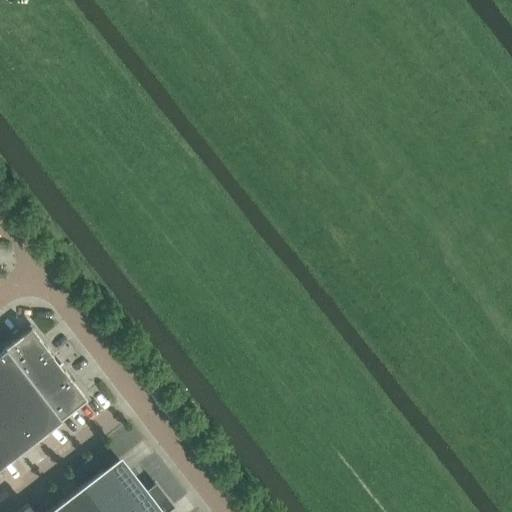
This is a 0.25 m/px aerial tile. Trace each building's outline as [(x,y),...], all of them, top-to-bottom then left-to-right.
[(32,327),(7,347),(34,382),(60,362),(32,327)] [(7,347),(0,351),(0,371),(18,395),(34,382),(7,347)] [(34,382),(62,418),(88,398),(60,362),(34,382)] [(0,409),(18,395),(0,371),(0,409)] [(18,395),(46,431),(62,418),(34,382),(18,395)] [(18,395),(0,409),(0,420),(22,449),(46,431),(18,395)] [(0,420),(0,466),(22,449),(0,420)] [(206,456),(217,448),(198,424),(187,432),(206,456)] [(146,429),(134,436),(142,451),(155,443),(146,429)] [(102,469),(85,482),(107,511),(166,511),(165,509),(171,504),(156,484),(149,489),(148,490),(134,473),(116,487),(102,469)] [(107,511),(85,482),(62,500),(71,511),(107,511)] [(188,486),(175,494),(182,505),(195,497),(188,486)] [(46,511),(71,511),(62,500),(46,511)]
